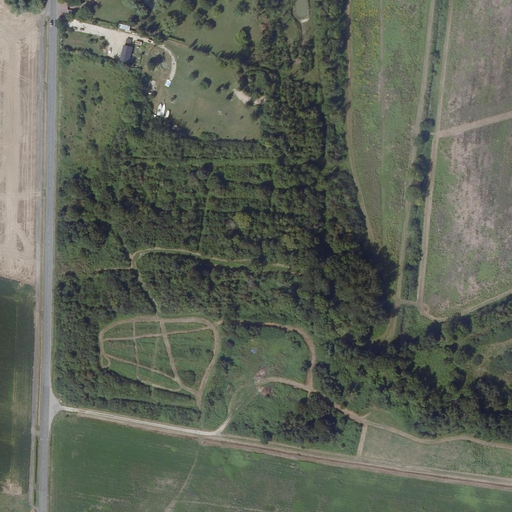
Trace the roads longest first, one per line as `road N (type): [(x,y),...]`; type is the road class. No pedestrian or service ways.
road 1 (tertiary): [(52,0),(43,511)]
road 2 (track): [(45,404),(511,482)]
